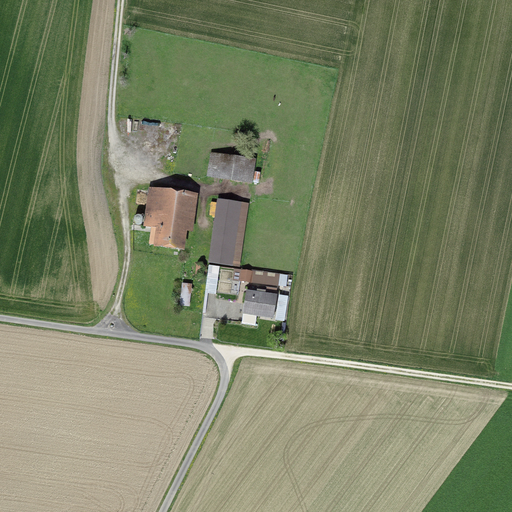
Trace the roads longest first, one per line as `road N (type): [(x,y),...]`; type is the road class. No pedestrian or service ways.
road 1 (track): [(120,0),(112,119),(126,252),(110,332)]
road 2 (track): [(232,348),(511,387)]
road 3 (unclassified): [(232,348),(221,390),(162,511)]
